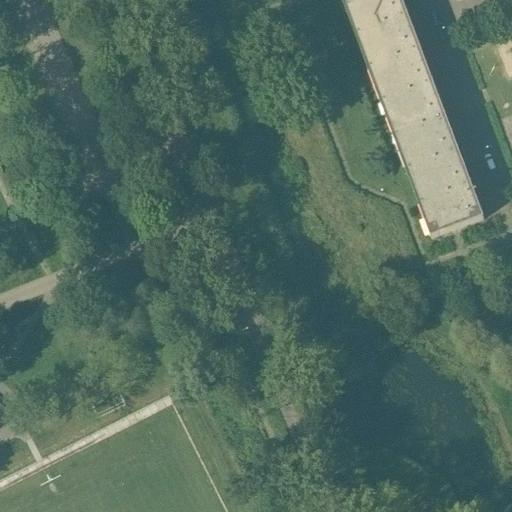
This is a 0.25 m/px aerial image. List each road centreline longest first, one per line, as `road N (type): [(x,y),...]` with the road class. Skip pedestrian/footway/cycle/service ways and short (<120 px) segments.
road 1 (unclassified): [(329,511),(109,0)]
road 2 (residential): [(511,0),(424,31),(487,194)]
